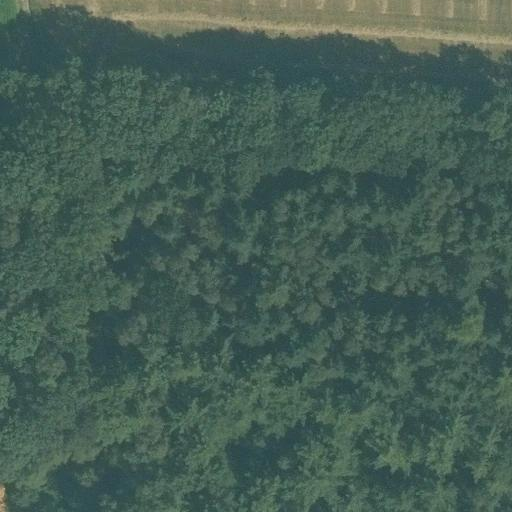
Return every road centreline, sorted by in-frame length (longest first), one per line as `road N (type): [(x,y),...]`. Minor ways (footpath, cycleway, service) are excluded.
road 1 (tertiary): [(0,91),(511,120)]
road 2 (track): [(115,511),(46,94)]
